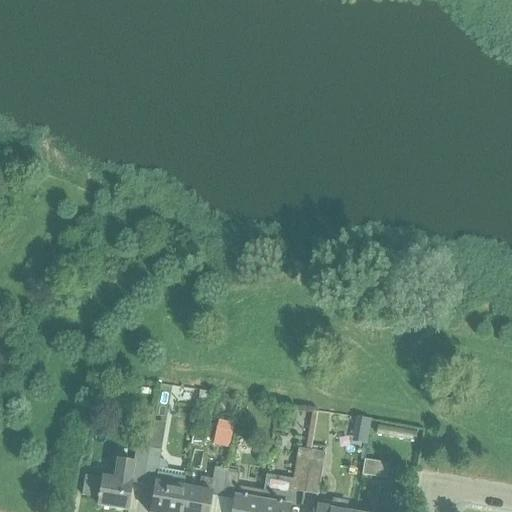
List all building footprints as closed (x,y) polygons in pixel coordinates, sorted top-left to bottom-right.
[(355,436),(373,437),(374,415),(356,414),(355,436)] [(312,435),(316,423),(303,419),(299,431),(312,435)] [(212,445),(227,448),(233,424),(218,421),(212,445)] [(147,448),(148,448),(159,450),(160,442),(149,440),(147,448)] [(147,448),(137,446),(135,446),(132,462),(116,460),(112,478),(102,476),(101,478),(84,475),(80,495),(98,498),(96,505),(126,511),(130,484),(142,486),(148,448),(147,448)] [(148,511),(177,511),(182,486),(185,473),(166,470),(167,464),(164,460),(159,459),(160,450),(159,450),(148,448),(142,486),(153,488),(148,511)] [(262,492),(258,511),(286,511),(290,497),(291,491),(303,493),(310,451),(297,449),(292,481),(266,476),(263,492),(262,492)] [(325,454),(310,451),(303,493),(317,496),(325,454)] [(361,475),(385,479),(387,465),(363,460),(361,475)] [(206,511),(209,498),(221,500),(226,469),(213,467),(211,478),(200,476),(198,489),(182,486),(177,511),(206,511)] [(231,511),(258,511),(262,492),(236,487),(239,471),(226,469),(221,500),(233,502),(231,511)] [(346,511),(348,502),(333,499),(332,504),(315,501),(313,511),(346,511)]
